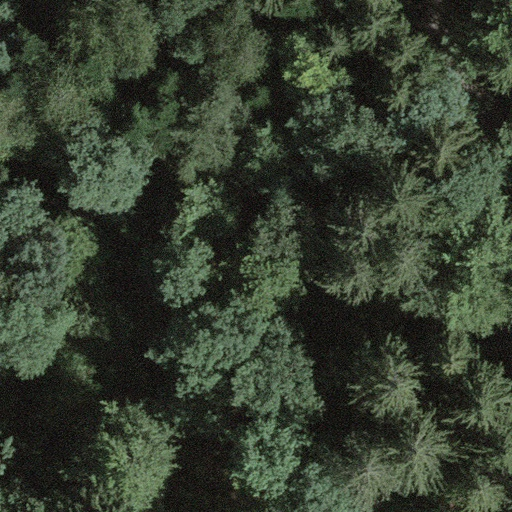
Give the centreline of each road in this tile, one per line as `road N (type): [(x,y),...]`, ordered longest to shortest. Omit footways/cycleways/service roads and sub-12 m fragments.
road 1 (track): [(461,144),(511,397)]
road 2 (track): [(425,0),(461,144)]
